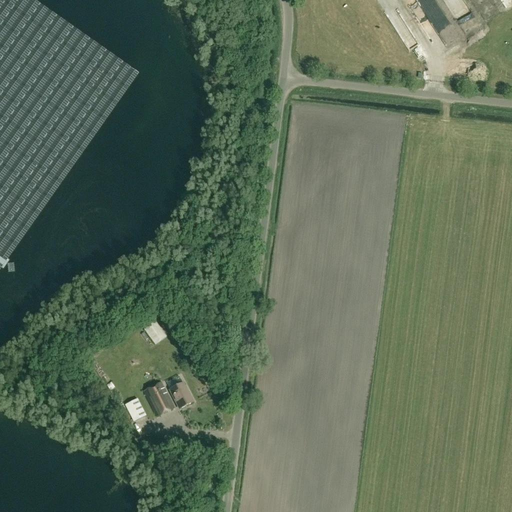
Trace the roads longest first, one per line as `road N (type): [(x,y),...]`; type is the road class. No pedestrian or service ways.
road 1 (unclassified): [(221,511),(285,79)]
road 2 (unclassified): [(285,79),(511,103)]
